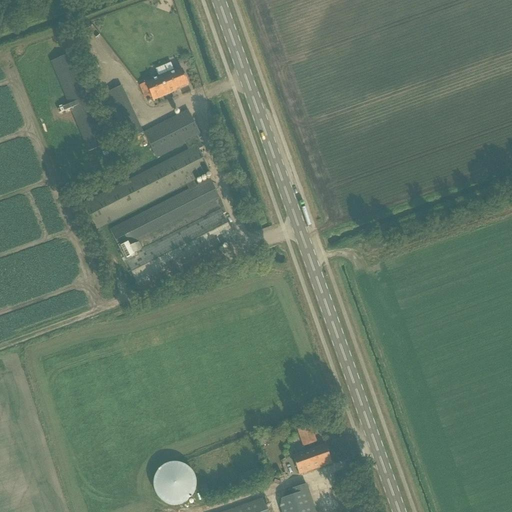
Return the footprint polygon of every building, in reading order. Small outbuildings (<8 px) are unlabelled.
[(99,123),(90,102),(86,92),(70,54),(50,63),(68,106),(63,108),(58,110),(59,114),(64,112),(70,110),(79,132),(88,152),(107,144),(99,123)] [(176,71),(167,75),(139,86),(144,98),(149,96),(151,101),(176,91),(176,90),(188,85),(182,70),(177,72),(176,71)] [(122,87),(118,89),(116,85),(107,90),(108,93),(101,96),(122,144),(144,134),(156,159),(185,144),(189,151),(83,204),(96,230),(186,184),(189,190),(110,231),(121,252),(139,289),(235,240),(223,216),(228,214),(210,180),(197,187),(193,180),(210,172),(199,150),(203,148),(198,139),(200,138),(200,137),(201,136),(188,111),(144,133),(122,87)] [(316,442),(310,426),(296,431),(302,447),(306,446),(308,452),(293,457),(299,475),(332,463),(325,445),(315,449),(313,443),(316,442)] [(164,497),(170,500),(176,501),(182,501),(188,498),(192,494),(195,488),(195,482),(194,476),(190,470),(185,467),(179,465),(173,465),(168,467),(164,470),(160,475),(159,480),(159,486),(161,492),(164,497)] [(241,486),(261,479),(257,469),(238,476),(241,486)] [(314,511),(306,485),(291,489),(293,496),(281,499),(280,508),(280,511),(314,511)] [(210,499),(207,488),(200,490),(203,501),(210,499)] [(267,511),(263,498),(222,511),(267,511)]
